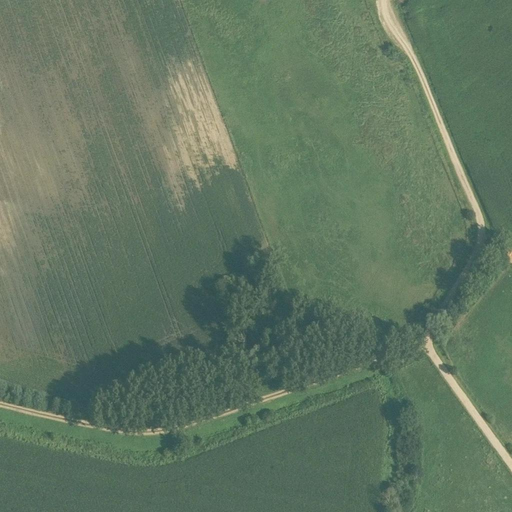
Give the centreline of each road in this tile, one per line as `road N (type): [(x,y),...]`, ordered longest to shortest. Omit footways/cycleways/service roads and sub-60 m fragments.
road 1 (track): [(0,404),(121,433),(158,433),(417,340)]
road 2 (track): [(417,340),(480,237),(389,0)]
road 3 (track): [(511,470),(417,340)]
